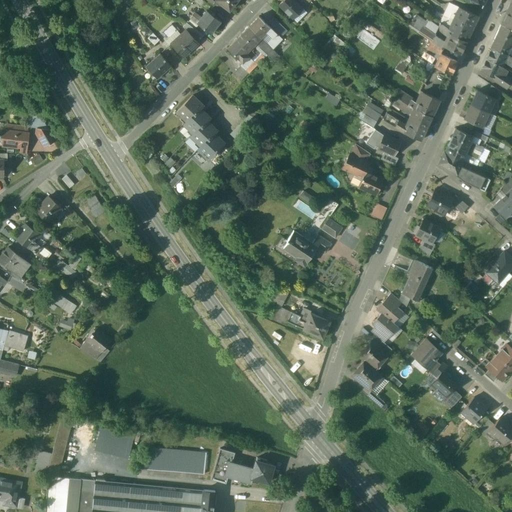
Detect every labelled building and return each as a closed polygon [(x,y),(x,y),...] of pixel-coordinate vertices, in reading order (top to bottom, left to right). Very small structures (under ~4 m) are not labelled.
[(228,9),(216,0),(213,5),(212,4),(210,6),(223,15),(228,9)] [(216,0),(228,9),(229,11),(237,0),(216,0)] [(293,0),(283,0),(278,5),(293,19),(299,13),(303,9),(293,0)] [(464,0),(482,9),(485,0),(464,0)] [(511,0),(501,25),(511,30),(511,0)] [(458,8),(449,3),(443,16),(452,20),(458,8)] [(478,17),(458,8),(452,20),(472,30),(478,17)] [(201,17),(197,23),(211,34),(221,21),(207,10),(201,17)] [(201,17),(194,12),(190,18),(197,23),(201,17)] [(299,13),(293,19),(296,23),(303,16),(299,13)] [(415,16),(408,27),(417,33),(422,26),(423,26),(425,23),(415,16)] [(452,20),(443,16),(440,23),(448,29),(452,20)] [(266,24),(258,17),(249,27),(260,38),(266,32),(270,28),(266,24)] [(286,31),(273,17),(268,22),(276,31),(277,30),(282,35),(286,31)] [(472,30),(452,20),(448,29),(451,31),(450,35),(466,42),(472,30)] [(276,31),(268,22),(266,24),(270,28),(274,32),(276,31)] [(203,36),(186,23),(183,27),(186,30),(197,41),(203,36)] [(448,29),(440,23),(437,29),(443,34),(446,35),(445,37),(448,38),(449,35),(450,35),(451,31),(448,29)] [(181,35),(171,24),(161,33),(171,44),(181,35)] [(511,30),(501,25),(500,25),(494,39),(506,45),(510,47),(511,43),(511,30)] [(423,26),(422,26),(417,33),(431,42),(443,50),(444,47),(445,44),(434,36),(435,34),(423,26)] [(260,38),(249,27),(241,35),(253,46),(256,42),(260,38)] [(270,28),(266,32),(260,38),(266,43),(276,34),(274,32),(270,28)] [(356,38),(374,48),(379,39),(361,29),(356,38)] [(181,35),(171,44),(182,57),(198,42),(197,41),(186,30),(181,35)] [(276,34),(266,43),(267,45),(272,50),(276,45),(282,39),(276,34)] [(253,46),(241,35),(233,42),(245,54),(250,49),(253,46)] [(450,35),(449,35),(448,38),(445,44),(444,47),(460,55),(466,42),(450,35)] [(260,38),(256,42),(259,44),(257,46),(262,50),(267,45),(260,38)] [(506,45),(494,39),(491,47),(503,53),(506,45)] [(245,54),(233,42),(227,49),(242,63),(249,57),(245,54)] [(259,44),(256,42),(253,46),(261,54),(264,57),(267,55),(262,50),(257,46),(259,44)] [(443,50),(431,42),(428,49),(440,55),(443,50)] [(272,50),(267,45),(262,50),(267,55),(274,62),(279,57),(272,50)] [(503,53),(491,47),(485,59),(502,67),(504,61),(507,55),(503,53)] [(257,56),(250,49),(245,54),(249,57),(252,61),(257,56)] [(160,54),(146,66),(148,69),(157,79),(171,66),(160,54)] [(261,54),(254,62),(257,65),(264,57),(261,54)] [(457,62),(441,55),(435,66),(451,74),(457,62)] [(242,63),(240,66),(245,70),(254,62),(252,61),(249,57),(242,63)] [(502,67),(485,59),(480,71),(494,77),(496,79),(502,67)] [(254,62),(245,70),(248,73),(257,65),(254,62)] [(240,66),(232,75),(240,82),(248,73),(245,70),(240,66)] [(507,70),(502,67),(496,79),(494,77),(493,80),(507,88),(511,80),(504,75),(507,70)] [(157,79),(148,69),(143,74),(150,84),(157,79)] [(406,76),(402,74),(398,80),(403,83),(405,80),(404,79),(406,76)] [(417,79),(407,74),(406,76),(404,79),(405,80),(414,85),(417,80),(417,79)] [(427,80),(419,75),(417,79),(417,80),(424,84),(427,80)] [(397,91),(384,83),(381,88),(393,96),(397,91)] [(500,92),(491,85),(486,95),(494,98),(494,99),(497,100),(500,92)] [(422,93),(416,105),(414,103),(413,101),(397,91),(393,96),(415,109),(431,117),(439,100),(422,93)] [(486,95),(477,91),(471,105),(490,114),(497,100),(494,99),(494,98),(486,95)] [(192,96),(176,112),(186,122),(200,108),(200,109),(203,106),(192,96)] [(431,117),(415,109),(393,96),(391,102),(409,114),(412,114),(409,121),(426,129),(431,117)] [(339,100),(332,97),(329,101),(336,105),(339,100)] [(490,114),(471,105),(464,120),(473,124),(481,127),(484,128),(490,114)] [(373,110),(366,106),(362,113),(365,115),(376,122),(380,115),(379,114),(373,110)] [(200,108),(186,122),(183,124),(193,134),(207,121),(210,118),(200,109),(200,108)] [(259,113),(247,108),(245,114),(248,115),(256,119),(259,113)] [(409,121),(407,125),(386,113),(383,120),(404,133),(421,140),(426,129),(409,121)] [(256,119),(248,115),(246,117),(256,126),(260,122),(257,119),(256,119)] [(376,122),(365,115),(361,121),(372,128),(376,122)] [(256,126),(246,117),(242,122),(252,131),(256,126)] [(38,120),(28,119),(27,126),(37,128),(38,120)] [(44,121),(38,120),(37,128),(49,129),(44,121)] [(207,121),(193,134),(190,137),(200,146),(201,147),(214,133),(217,131),(207,121)] [(252,131),(242,122),(238,126),(247,135),(252,131)] [(27,126),(8,124),(7,130),(4,130),(3,135),(7,136),(6,145),(21,147),(21,145),(26,145),(27,133),(26,132),(27,126)] [(481,127),(473,124),(470,129),(476,131),(481,134),(484,128),(481,127)] [(247,135),(238,126),(234,130),(243,139),(247,135)] [(470,129),(463,126),(461,131),(473,137),(476,131),(470,129)] [(49,129),(37,128),(36,133),(44,146),(55,140),(49,129)] [(450,141),(480,154),(482,149),(470,144),(473,137),(461,131),(455,128),(450,141)] [(243,139),(234,130),(229,135),(239,144),(243,139)] [(383,135),(375,130),(365,143),(374,149),(376,147),(377,147),(383,135)] [(214,133),(201,147),(200,146),(198,149),(208,159),(224,143),(214,133)] [(400,143),(383,135),(377,147),(377,149),(394,157),(400,143)] [(480,154),(450,141),(445,152),(462,161),(472,165),(474,158),(477,160),(480,154)] [(370,154),(355,144),(350,154),(366,162),(370,154)] [(489,179),(460,166),(462,161),(445,152),(444,152),(442,157),(440,157),(438,161),(439,164),(443,166),(444,166),(457,173),(456,175),(462,181),(484,191),(489,179)] [(383,180),(365,172),(369,163),(366,162),(350,154),(349,154),(341,169),(362,179),(358,188),(375,196),(376,194),(377,194),(379,193),(381,189),(380,187),(380,186),(383,180)] [(67,188),(72,184),(66,173),(61,177),(67,188)] [(511,179),(510,177),(501,188),(507,193),(511,188),(511,187),(511,179)] [(507,193),(493,206),(505,218),(511,211),(511,187),(511,188),(507,193)] [(452,197),(435,189),(427,205),(435,209),(434,211),(442,214),(443,213),(445,214),(452,198),(452,197)] [(85,197),(92,216),(102,212),(95,193),(85,197)] [(62,207),(49,195),(35,210),(49,222),(62,207)] [(468,206),(455,195),(452,197),(452,198),(454,199),(452,204),(462,213),(468,206)] [(314,222),(320,215),(298,200),(293,207),(314,222)] [(375,202),(370,215),(381,219),(386,207),(375,202)] [(76,214),(69,205),(64,209),(72,218),(76,214)] [(342,228),(328,219),(321,229),(334,239),(342,228)] [(440,227),(422,219),(419,227),(416,226),(413,233),(415,234),(415,235),(423,239),(432,243),(440,227)] [(42,235),(25,223),(14,237),(31,250),(32,250),(33,251),(37,254),(38,252),(46,241),(41,237),(42,235)] [(312,243),(293,231),(287,241),(288,241),(283,248),(296,257),(294,259),(304,266),(316,247),(317,247),(312,243)] [(317,235),(312,243),(317,247),(316,247),(325,253),(331,244),(317,235)] [(432,243),(423,239),(418,247),(429,256),(435,245),(432,243)] [(12,249),(9,246),(3,253),(3,252),(0,255),(0,261),(11,270),(13,267),(22,256),(18,253),(12,249)] [(45,257),(38,252),(37,254),(33,251),(30,255),(40,263),(45,257)] [(511,258),(504,252),(486,273),(498,283),(507,272),(511,266),(511,258)] [(22,256),(13,267),(20,272),(29,262),(22,256)] [(60,260),(56,265),(70,276),(74,271),(60,260)] [(433,269),(415,260),(408,276),(409,277),(401,294),(410,298),(416,300),(425,281),(427,282),(433,269)] [(20,272),(13,267),(11,270),(11,275),(12,277),(26,285),(28,281),(30,278),(20,272)] [(507,272),(498,283),(502,287),(511,276),(507,272)] [(26,285),(12,277),(9,281),(10,284),(23,292),(27,286),(26,285)] [(288,292),(276,287),(270,301),(278,305),(281,307),(288,292)] [(398,300),(391,293),(387,298),(397,307),(401,302),(398,300)] [(58,294),(53,303),(70,312),(75,303),(58,294)] [(410,298),(401,294),(398,300),(401,302),(406,306),(410,298)] [(397,307),(387,298),(377,309),(382,313),(393,323),(402,312),(397,307)] [(280,309),(277,307),(274,312),(275,312),(272,320),(285,326),(286,322),(290,313),(286,311),(285,312),(280,309)] [(309,314),(302,310),(300,317),(298,321),(305,324),(309,314)] [(300,317),(290,313),(286,322),(303,329),(305,324),(298,321),(300,317)] [(393,323),(382,313),(372,324),(374,327),(385,336),(387,338),(397,327),(393,323)] [(329,322),(309,314),(303,329),(303,330),(322,338),(329,322)] [(70,328),(72,319),(60,316),(58,326),(70,328)] [(385,336),(374,327),(370,331),(381,340),(385,336)] [(110,340),(96,329),(92,333),(91,333),(85,341),(99,352),(100,353),(103,349),(110,340)] [(26,335),(8,330),(6,335),(25,341),(26,335)] [(25,341),(6,335),(2,349),(7,351),(8,346),(23,350),(25,341)] [(453,339),(451,337),(446,342),(451,346),(459,337),(456,335),(453,339)] [(425,339),(416,349),(420,353),(429,343),(425,339)] [(378,345),(372,340),(359,355),(365,361),(374,369),(387,354),(378,345)] [(99,352),(85,341),(80,347),(95,358),(99,352)] [(391,349),(381,341),(378,345),(387,354),(391,349)] [(420,353),(415,359),(427,369),(435,360),(441,353),(429,343),(420,353)] [(511,348),(509,346),(509,345),(504,351),(502,349),(496,356),(510,369),(511,367),(511,348)] [(103,349),(100,353),(99,352),(95,358),(100,361),(107,353),(103,349)] [(510,369),(496,356),(489,363),(492,365),(488,370),(497,378),(500,381),(510,369)] [(0,359),(0,366),(16,371),(18,364),(0,359)] [(441,364),(435,360),(427,369),(426,370),(432,375),(441,364)] [(365,361),(352,375),(369,389),(381,375),(374,369),(365,361)] [(441,364),(432,375),(436,378),(442,372),(443,372),(447,368),(442,363),(441,364)] [(0,373),(15,377),(16,371),(0,366),(0,373)] [(497,378),(488,370),(484,375),(493,382),(497,378)] [(436,378),(430,385),(445,398),(457,385),(443,372),(442,372),(436,378)] [(384,402),(371,390),(366,396),(380,408),(384,402)] [(479,401),(474,396),(460,411),(467,417),(469,414),(475,420),(487,406),(480,400),(479,401)] [(63,412),(49,467),(48,476),(57,477),(73,414),(63,412)] [(511,433),(511,430),(499,418),(493,424),(486,432),(487,432),(493,438),(495,436),(503,443),(511,433)] [(489,420),(479,431),(483,436),(487,432),(486,432),(493,424),(489,420)] [(421,422),(416,426),(422,433),(427,429),(421,422)] [(99,424),(92,449),(126,457),(132,432),(99,424)] [(139,469),(204,475),(206,453),(146,448),(145,458),(140,458),(139,469)] [(47,467),(50,451),(38,449),(36,464),(47,467)] [(211,480),(226,484),(228,476),(231,464),(235,453),(219,449),(211,480)] [(261,462),(256,461),(253,470),(251,478),(269,483),(273,465),(265,463),(261,462)] [(231,464),(228,476),(242,480),(250,482),(251,478),(253,470),(231,464)] [(57,477),(48,476),(45,511),(76,511),(80,490),(93,492),(95,480),(57,477)] [(21,482),(0,477),(0,498),(5,499),(4,503),(16,505),(21,482)] [(173,511),(176,488),(95,480),(93,492),(91,511),(173,511)] [(203,490),(176,488),(173,511),(200,511),(203,491),(203,490)] [(91,511),(93,492),(80,490),(76,511),(91,511)] [(212,511),(215,492),(203,491),(200,511),(212,511)]
